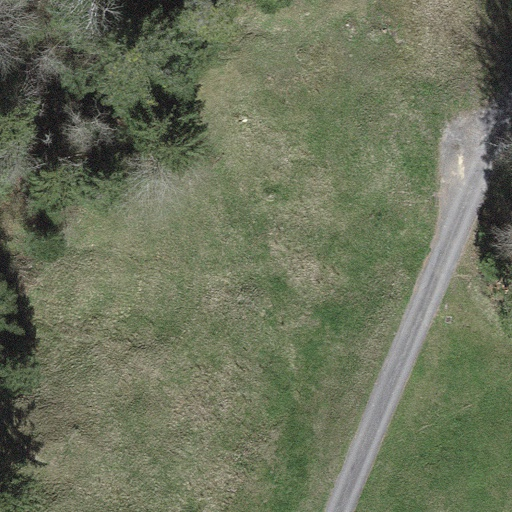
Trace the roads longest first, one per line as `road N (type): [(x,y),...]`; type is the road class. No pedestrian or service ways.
road 1 (track): [(391,370),(511,135)]
road 2 (unclassified): [(337,511),(391,370)]
